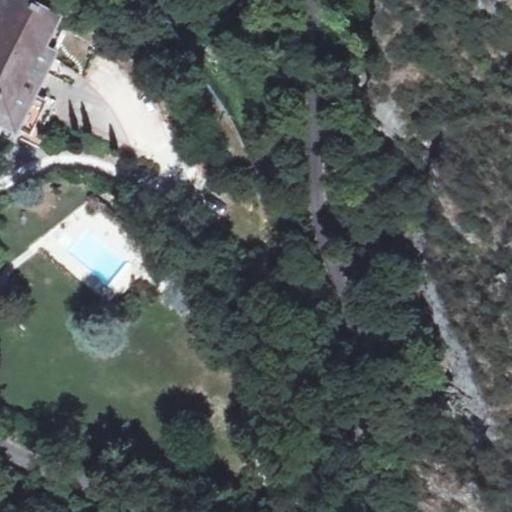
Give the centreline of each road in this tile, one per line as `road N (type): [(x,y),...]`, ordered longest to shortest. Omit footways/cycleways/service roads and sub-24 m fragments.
road 1 (unclassified): [(369,511),(301,0)]
road 2 (unclassified): [(0,448),(152,511)]
